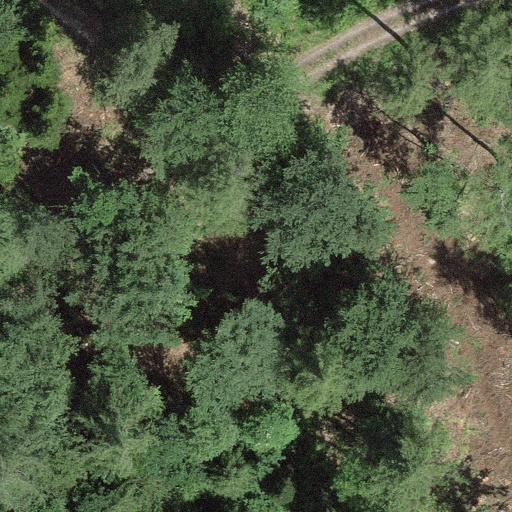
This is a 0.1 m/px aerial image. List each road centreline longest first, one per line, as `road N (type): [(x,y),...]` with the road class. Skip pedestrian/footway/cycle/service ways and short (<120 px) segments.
road 1 (track): [(0,268),(400,49),(511,7)]
road 2 (track): [(208,149),(162,112),(69,0)]
